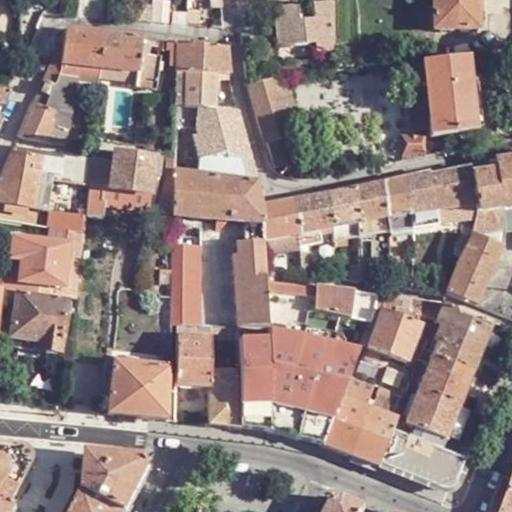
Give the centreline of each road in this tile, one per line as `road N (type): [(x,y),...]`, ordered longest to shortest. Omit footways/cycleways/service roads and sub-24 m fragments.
road 1 (residential): [(511,155),(268,190),(236,39)]
road 2 (residential): [(236,39),(56,17),(0,141)]
road 3 (tertiary): [(322,472),(185,444)]
road 4 (tertiary): [(185,444),(65,431)]
